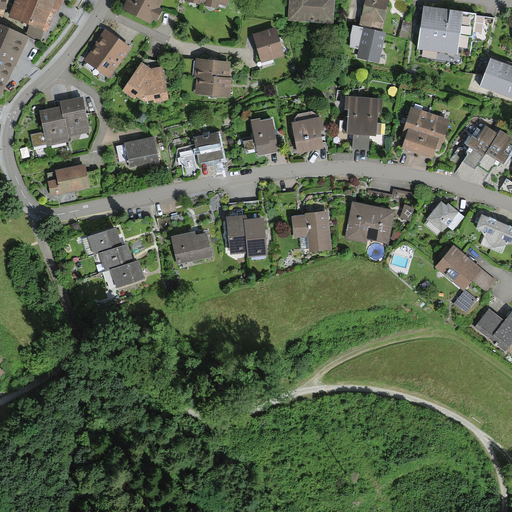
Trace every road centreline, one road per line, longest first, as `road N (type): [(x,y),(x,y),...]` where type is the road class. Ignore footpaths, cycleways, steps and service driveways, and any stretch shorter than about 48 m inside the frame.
road 1 (residential): [(11,114),(6,150),(16,183),(40,214),(309,168),(431,180),(511,205)]
road 2 (track): [(501,511),(497,459),(482,437),(469,423),(405,395),(311,388),(245,415),(194,415),(76,332)]
road 3 (residential): [(102,0),(57,67),(11,114)]
road 4 (track): [(40,214),(35,231),(76,332)]
